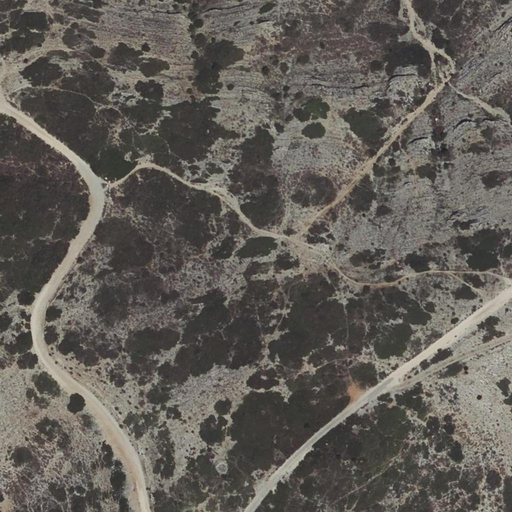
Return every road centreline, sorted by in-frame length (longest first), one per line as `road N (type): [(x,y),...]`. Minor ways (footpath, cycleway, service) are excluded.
road 1 (track): [(0,103),(79,161),(97,187),(97,209),(41,299),(35,332),(49,359),(120,433),(150,511)]
road 2 (track): [(251,511),(278,473),(338,418),(511,295)]
road 3 (track): [(379,389),(511,337)]
